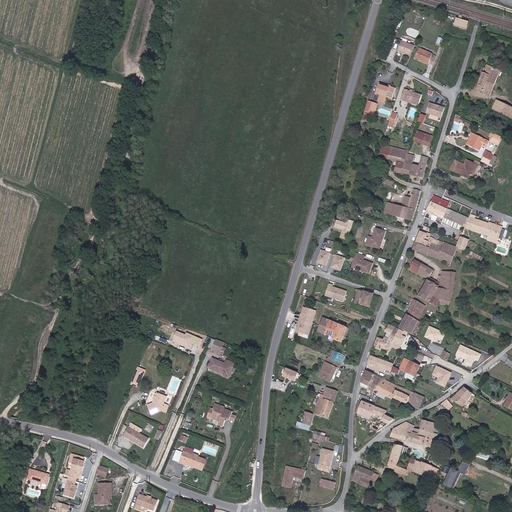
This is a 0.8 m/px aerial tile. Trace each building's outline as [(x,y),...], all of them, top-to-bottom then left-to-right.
[(468,22),(457,18),(454,26),(465,30),(468,22)] [(410,56),(414,46),(401,41),(397,51),(410,56)] [(419,48),(415,56),(422,58),(421,60),(429,63),(433,54),(419,48)] [(487,65),(483,63),(473,87),(488,93),(498,69),(495,67),(493,71),(492,70),(493,67),(490,66),(488,69),(486,68),(487,65)] [(391,90),(375,84),(372,94),(376,96),(374,101),(380,104),(382,98),(388,100),(391,90)] [(416,97),(411,95),(408,94),(399,91),(396,101),(413,106),(416,97)] [(495,111),(499,102),(493,99),(489,108),(495,111)] [(440,106),(424,102),(421,112),(437,116),(440,106)] [(511,117),(511,107),(499,102),(495,111),(511,119),(511,117)] [(418,121),(424,123),(426,115),(421,113),(418,121)] [(393,116),(388,114),(385,125),(389,126),(393,116)] [(428,136),(411,131),(408,142),(425,146),(428,136)] [(480,139),(470,134),(465,145),(475,150),(480,139)] [(384,147),(375,145),(372,158),(381,160),(384,147)] [(400,154),(401,151),(384,147),(381,160),(392,162),(390,171),(405,174),(407,165),(399,163),(400,154)] [(408,156),(400,154),(399,163),(407,165),(408,156)] [(480,156),(477,161),(485,165),(487,160),(480,156)] [(407,165),(405,174),(419,177),(423,159),(417,158),(416,158),(414,167),(407,165)] [(470,169),(472,170),(474,165),(463,159),(460,164),(451,160),(447,169),(456,174),(457,172),(466,177),(470,169)] [(457,172),(456,174),(467,179),(472,170),(470,169),(466,177),(457,172)] [(406,198),(400,196),(398,206),(383,201),(380,213),(407,220),(410,210),(416,190),(408,189),(406,198)] [(454,224),(462,227),(465,219),(442,209),(445,203),(429,196),(424,210),(441,218),(454,224)] [(441,218),(424,210),(423,211),(440,220),(441,218)] [(471,219),(466,217),(465,219),(462,227),(467,230),(471,219)] [(441,218),(440,220),(439,222),(452,228),(454,224),(441,218)] [(345,239),(351,221),(345,219),(343,223),(335,220),(333,227),(341,229),(339,237),(345,239)] [(494,242),(495,239),(492,238),(495,228),(486,224),(471,219),(467,230),(485,236),(484,240),(493,243),(493,244),(496,246),(497,243),(494,242)] [(492,238),(495,239),(499,227),(486,223),(486,224),(495,228),(492,238)] [(382,231),(373,228),(370,237),(366,236),(363,244),(377,248),(382,231)] [(465,240),(457,237),(455,242),(453,248),(449,246),(441,243),(440,243),(426,237),(426,235),(417,231),(412,243),(426,249),(428,244),(443,250),(445,247),(453,250),(460,253),(465,240)] [(426,249),(412,243),(410,250),(447,265),(453,250),(445,247),(443,250),(428,244),(426,249)] [(324,266),(328,253),(319,249),(314,262),(314,263),(324,266)] [(362,256),(354,253),(349,267),(366,273),(369,263),(360,260),(362,256)] [(338,271),(343,258),(333,254),(328,267),(338,271)] [(409,262),(406,270),(414,274),(417,266),(409,262)] [(417,266),(414,274),(426,279),(429,271),(417,266)] [(434,301),(435,301),(437,301),(436,306),(445,306),(450,292),(451,278),(444,277),(445,273),(441,272),(440,277),(437,277),(435,277),(434,282),(434,283),(435,283),(435,287),(434,301)] [(426,279),(424,281),(435,287),(435,283),(434,283),(434,282),(426,279)] [(424,281),(416,297),(426,303),(435,287),(424,281)] [(330,286),(326,285),(322,296),(341,303),(344,293),(330,288),(330,286)] [(435,287),(426,303),(432,306),(435,301),(434,301),(435,287)] [(358,299),(361,291),(355,289),(352,305),(354,305),(355,305),(367,309),(369,302),(358,299)] [(371,295),(361,291),(358,299),(369,302),(371,295)] [(418,316),(423,306),(411,301),(407,310),(415,314),(418,316)] [(314,313),(301,309),(297,321),(310,325),(314,313)] [(415,321),(418,316),(415,314),(407,310),(404,315),(415,321)] [(408,335),(415,321),(404,315),(397,329),(408,335)] [(344,329),(320,319),(315,333),(326,337),(325,341),(329,343),(331,341),(338,344),(344,329)] [(307,337),(310,325),(297,321),(294,333),(307,337)] [(417,322),(415,321),(408,335),(411,336),(417,322)] [(381,333),(383,334),(388,336),(392,328),(385,325),(381,333)] [(425,337),(442,343),(446,332),(429,326),(425,337)] [(388,348),(397,351),(404,334),(392,328),(388,336),(392,338),(391,342),(388,348)] [(172,334),(168,344),(177,348),(177,346),(182,348),(187,346),(190,338),(182,335),(181,338),(172,334)] [(373,338),(371,345),(382,350),(383,349),(387,351),(388,348),(391,342),(387,340),(382,338),(380,341),(373,338)] [(221,345),(213,342),(209,353),(217,356),(219,350),(221,345)] [(479,361),(483,354),(461,344),(456,355),(465,359),(463,364),(472,368),(476,360),(479,361)] [(322,364),(319,372),(315,379),(326,384),(335,366),(338,367),(342,357),(330,352),(326,361),(324,364),(322,364)] [(448,355),(442,352),(438,359),(444,362),(448,355)] [(392,371),(398,372),(391,368),(392,365),(381,362),(368,357),(366,365),(383,371),(384,370),(389,371),(389,370),(392,371)] [(218,373),(218,375),(221,376),(227,374),(230,365),(222,361),(221,366),(209,360),(205,370),(214,373),(215,373),(218,373)] [(418,367),(403,360),(398,371),(413,378),(418,367)] [(438,377),(436,383),(446,387),(453,372),(436,365),(432,375),(438,377)] [(137,367),(134,385),(142,386),(145,368),(137,367)] [(292,384),(296,375),(284,370),(281,379),(292,384)] [(364,393),(369,396),(372,390),(377,378),(363,372),(358,388),(365,391),(364,393)] [(372,390),(390,399),(395,387),(377,378),(372,390)] [(395,387),(390,399),(404,406),(405,404),(416,409),(421,399),(395,387)] [(470,395),(462,388),(448,400),(459,407),(470,395)] [(335,395),(323,391),(321,398),(325,400),(324,403),(331,406),(335,395)] [(167,396),(158,392),(157,393),(156,393),(154,397),(155,398),(154,401),(149,404),(153,412),(161,409),(167,411),(169,405),(164,403),(163,400),(165,399),(167,396)] [(511,410),(511,394),(509,393),(505,399),(502,406),(511,411),(511,410)] [(321,398),(316,397),(313,406),(315,407),(312,417),(326,422),(331,406),(324,403),(319,402),(321,398)] [(383,413),(359,403),(356,415),(368,420),(369,417),(370,415),(381,419),(381,418),(383,413)] [(220,408),(211,405),(209,411),(209,412),(207,420),(212,422),(212,421),(215,422),(215,423),(214,426),(219,428),(221,422),(219,421),(220,419),(225,421),(228,413),(220,410),(219,410),(220,408)] [(298,426),(308,429),(311,419),(302,415),(298,426)] [(377,428),(381,430),(391,422),(381,418),(381,419),(380,422),(377,428)] [(417,431),(431,434),(433,424),(420,421),(417,431)] [(402,423),(391,430),(389,438),(404,442),(432,449),(435,435),(431,434),(417,431),(416,431),(411,429),(412,426),(402,423)] [(306,434),(308,429),(298,426),(294,425),(292,429),(306,434)] [(149,439),(129,427),(125,436),(144,447),(149,439)] [(325,444),(326,432),(314,431),(313,438),(320,438),(320,443),(325,444)] [(223,440),(225,434),(217,432),(215,438),(223,440)] [(306,439),(305,442),(320,447),(321,444),(315,442),(316,439),(310,437),(309,440),(306,439)] [(393,446),(387,464),(385,469),(392,472),(391,475),(393,476),(395,477),(396,475),(402,477),(403,478),(406,473),(409,474),(409,473),(414,461),(409,459),(404,471),(402,470),(399,469),(394,467),(401,448),(393,446)] [(475,456),(488,459),(490,453),(476,450),(475,456)] [(323,474),(328,454),(318,452),(317,455),(313,454),(310,466),(314,467),(313,471),(323,474)] [(190,466),(189,468),(198,471),(202,461),(195,459),(194,457),(190,455),(188,456),(180,453),(175,464),(180,466),(181,464),(187,467),(188,465),(190,466)] [(65,482),(73,485),(74,481),(76,482),(81,465),(80,464),(71,462),(72,458),(68,457),(66,466),(70,467),(65,482)] [(416,476),(421,464),(414,461),(409,473),(416,476)] [(458,472),(466,474),(469,464),(461,461),(458,472)] [(416,476),(433,482),(437,471),(421,464),(416,476)] [(356,467),(352,476),(368,483),(368,482),(373,484),(375,479),(374,478),(375,475),(356,467)] [(448,477),(443,486),(453,490),(459,475),(442,467),(439,473),(448,477)] [(106,472),(97,469),(95,477),(103,480),(106,472)] [(286,481),(297,482),(298,473),(284,470),(278,475),(275,489),(284,491),(285,484),(284,484),(284,481),(286,481)] [(47,478),(28,472),(25,482),(44,487),(47,478)] [(352,476),(349,482),(366,489),(368,483),(352,476)] [(72,488),(73,485),(65,482),(61,498),(71,501),(75,489),(72,488)] [(329,494),(331,487),(319,483),(317,490),(329,494)] [(108,495),(110,495),(110,485),(97,486),(98,498),(94,498),(94,507),(99,507),(99,505),(105,505),(109,501),(109,497),(108,495)] [(155,502),(149,500),(146,499),(138,496),(135,505),(145,509),(152,511),(155,502)]
